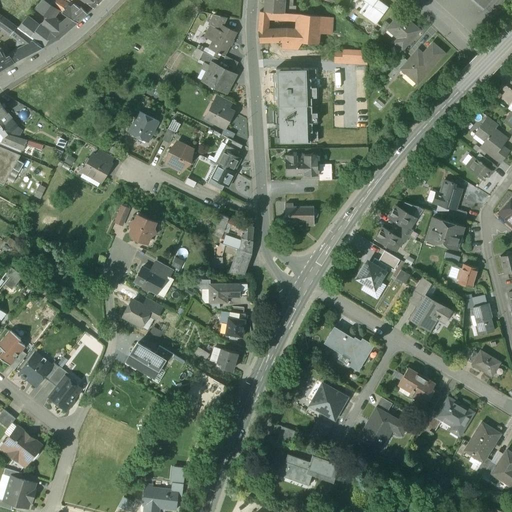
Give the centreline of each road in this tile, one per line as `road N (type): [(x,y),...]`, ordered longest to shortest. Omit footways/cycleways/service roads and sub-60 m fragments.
road 1 (residential): [(304,286),(386,170),(511,35)]
road 2 (residential): [(206,511),(304,286)]
road 3 (residential): [(251,0),(263,209)]
road 4 (residential): [(115,260),(107,282),(109,349),(66,435)]
road 5 (residential): [(511,360),(484,214)]
road 6 (residential): [(125,159),(185,191),(263,209)]
road 7 (residential): [(112,0),(71,40),(0,84)]
road 8 (residential): [(396,340),(511,407)]
road 9 (residential): [(412,0),(511,83)]
